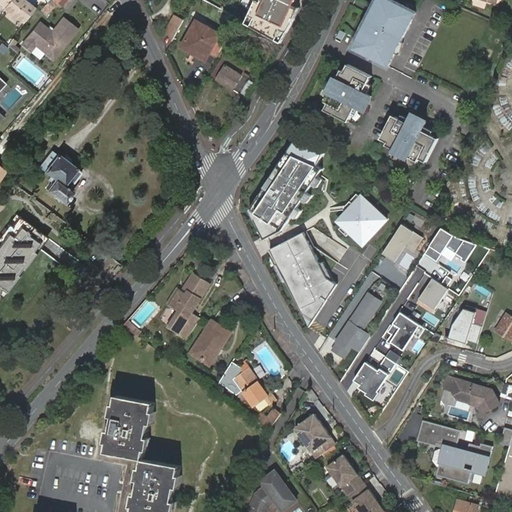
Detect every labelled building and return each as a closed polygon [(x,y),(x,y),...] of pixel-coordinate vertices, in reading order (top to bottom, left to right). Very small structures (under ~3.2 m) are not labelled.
[(12,0),(7,8),(24,21),(35,7),(25,0),(12,0)] [(258,0),(248,23),(282,41),(292,22),(300,6),(294,3),(295,0),(258,0)] [(389,68),(418,13),(392,0),(378,0),(374,9),(379,11),(376,19),(370,16),(368,20),(363,30),(360,36),(365,39),(358,52),(389,68)] [(379,11),(374,9),(370,16),(376,19),(379,11)] [(177,35),(185,20),(177,15),(169,30),(177,35)] [(35,44),(53,58),(77,29),(63,18),(51,32),(39,22),(22,44),(30,50),(35,44)] [(360,29),(363,30),(368,20),(365,19),(360,29)] [(221,34),(199,21),(184,47),(207,60),(221,34)] [(169,30),(174,41),(177,35),(169,30)] [(360,36),(353,50),(358,52),(365,39),(360,36)] [(243,74),(245,72),(247,69),(227,56),(214,76),(220,79),(229,65),(243,74)] [(362,108),(364,109),(372,95),(370,94),(366,92),(371,82),(374,76),(349,64),(346,71),(343,70),(338,78),(331,92),(327,101),(329,102),(326,109),(351,121),(354,115),(358,106),(362,108)] [(251,76),(245,72),(243,74),(229,65),(220,79),(235,89),(236,87),(242,91),(251,76)] [(9,67),(4,73),(10,79),(15,73),(9,67)] [(0,89),(8,80),(0,74),(0,120),(2,122),(9,112),(0,105),(0,89)] [(366,92),(370,94),(375,84),(371,82),(366,92)] [(304,104),(300,111),(307,115),(311,108),(304,104)] [(357,117),(362,108),(358,106),(354,115),(357,117)] [(77,119),(73,115),(66,124),(70,128),(77,119)] [(421,131),(424,124),(410,117),(407,125),(390,117),(379,141),(387,144),(385,147),(417,163),(418,159),(426,163),(437,139),(421,131)] [(327,154),(293,140),(248,211),(261,240),(282,231),(324,170),(319,166),(327,154)] [(44,170),(57,153),(51,150),(39,166),(44,170)] [(64,184),(76,168),(76,167),(57,153),(44,170),(54,178),(47,189),(65,202),(73,191),(69,188),(64,184)] [(81,172),(76,168),(64,184),(69,188),(81,172)] [(388,219),(361,194),(334,223),(361,248),(388,219)] [(397,203),(391,212),(403,220),(409,211),(397,203)] [(0,299),(47,235),(15,212),(0,232),(0,299)] [(453,236),(441,229),(424,255),(437,263),(445,250),(465,264),(477,245),(453,236)] [(304,234),(270,251),(309,329),(338,283),(334,280),(324,262),(319,265),(304,234)] [(201,252),(194,246),(188,253),(195,258),(201,252)] [(181,333),(188,338),(202,318),(194,312),(211,284),(194,273),(183,290),(179,288),(169,303),(179,309),(191,317),(181,333)] [(450,290),(433,279),(419,300),(436,311),(450,290)] [(362,351),(373,335),(364,330),(383,301),(371,293),(339,341),(351,350),(354,345),(362,351)] [(450,336),(468,342),(469,339),(478,342),(484,325),(474,322),(479,307),(467,304),(454,323),(450,336)] [(181,333),(191,317),(179,309),(168,327),(178,334),(188,339),(188,338),(181,333)] [(420,326),(401,313),(393,325),(399,329),(390,343),(403,352),(420,326)] [(511,317),(508,315),(498,330),(511,339),(511,317)] [(233,333),(214,320),(193,353),(212,365),(233,333)] [(138,335),(141,331),(128,322),(125,326),(138,335)] [(351,350),(339,341),(334,349),(347,357),(351,350)] [(386,358),(380,366),(391,373),(396,365),(386,358)] [(378,370),(366,362),(354,381),(362,386),(360,389),(367,394),(365,397),(373,402),(391,374),(380,367),(378,370)] [(248,370),(251,369),(247,364),(243,368),(246,372),(236,379),(255,406),(267,398),(271,404),(278,399),(268,387),(265,389),(259,380),(257,382),(248,370)] [(259,380),(251,369),(248,370),(257,382),(259,380)] [(493,389),(448,375),(445,387),(453,389),(457,397),(480,405),(482,409),(486,410),(500,403),(493,389)] [(511,398),(511,384),(506,382),(502,395),(511,398)] [(108,451),(145,458),(155,402),(118,395),(108,451)] [(276,425),(281,416),(274,411),(270,417),(268,420),(276,425)] [(268,420),(270,417),(263,412),(258,419),(265,424),(268,420)] [(340,445),(318,414),(300,427),(298,430),(319,460),(340,445)] [(488,473),(495,447),(483,444),(482,447),(471,444),(470,449),(459,446),(460,440),(463,430),(425,419),(419,440),(446,448),(438,474),(470,484),(474,470),(466,468),(468,459),(478,462),(476,470),(488,473)] [(272,430),(276,425),(268,420),(265,424),(272,430)] [(511,505),(511,503),(511,440),(495,500),(511,505)] [(145,458),(134,511),(172,511),(181,465),(145,458)] [(364,486),(344,458),(327,470),(347,499),(348,498),(364,486)] [(259,495),(252,511),(270,511),(273,505),(279,501),(287,502),(291,508),(300,501),(279,472),(264,482),(267,486),(269,488),(259,495)] [(473,481),(481,482),(483,474),(475,472),(473,481)] [(383,511),(364,486),(348,498),(358,511),(383,511)] [(477,511),(479,505),(459,499),(455,511),(477,511)] [(291,508),(287,502),(279,501),(286,511),(291,508)]
